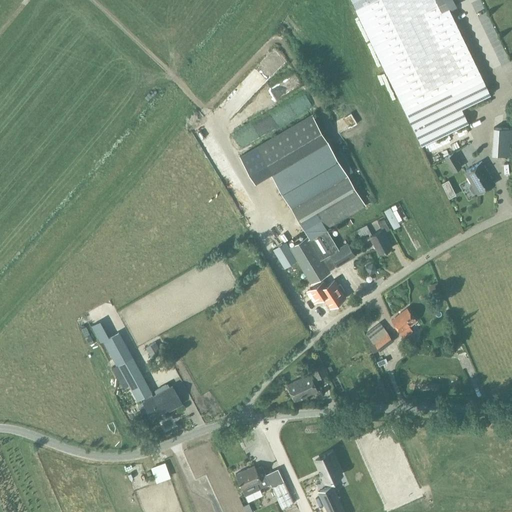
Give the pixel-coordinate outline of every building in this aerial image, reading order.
[(351,0),(421,146),(469,123),(462,109),(491,95),(489,92),(449,8),(455,5),(452,0),(351,0)] [(233,86),(240,97),(283,67),(276,57),(233,86)] [(224,129),(247,121),(242,108),(219,117),(224,129)] [(326,229),(366,206),(328,141),(313,115),(257,147),(272,173),(271,173),(308,236),(310,239),(326,229)] [(205,145),(211,142),(203,127),(193,132),(195,136),(200,133),(204,141),(199,143),(202,148),(205,146),(205,145)] [(511,128),(494,128),(492,153),(511,154),(511,128)] [(464,146),(456,151),(459,157),(468,152),(464,146)] [(453,153),(444,158),(452,172),(461,166),(453,153)] [(481,161),(464,172),(470,183),(469,184),(468,187),(472,192),(474,193),(476,192),(477,194),(494,184),(481,161)] [(220,175),(223,184),(234,180),(231,171),(220,175)] [(442,180),(446,196),(453,194),(449,178),(442,180)] [(382,230),(370,236),(380,255),(392,248),(384,233),(390,230),(384,219),(378,222),(382,230)] [(297,261),(311,284),(330,272),(329,271),(337,266),(337,267),(345,262),(337,250),(338,249),(326,229),(310,239),(308,236),(289,247),(288,247),(297,261)] [(284,268),(297,261),(288,247),(289,247),(286,242),(273,250),(284,268)] [(369,272),(376,268),(372,262),(366,266),(369,272)] [(314,303),(324,297),(330,308),(345,299),(341,293),(344,291),(340,285),(337,286),(334,281),(326,286),(323,282),(307,292),(314,303)] [(437,283),(431,285),(434,293),(440,290),(437,283)] [(409,326),(416,320),(407,308),(391,320),(402,334),(410,328),(409,326)] [(380,350),(392,341),(379,323),(366,333),(380,350)] [(161,353),(155,342),(146,347),(152,358),(161,353)] [(117,345),(108,349),(117,365),(118,365),(138,400),(142,398),(144,402),(153,397),(132,357),(125,361),(117,345)] [(386,358),(377,362),(379,366),(388,363),(386,358)] [(327,375),(322,365),(311,370),(315,380),(327,375)] [(310,375),(287,385),(295,403),(318,392),(310,375)] [(169,408),(170,410),(182,404),(172,386),(168,389),(166,385),(155,391),(157,395),(160,393),(169,408)] [(169,408),(160,393),(158,394),(157,395),(153,397),(144,402),(143,402),(144,403),(138,406),(142,413),(148,410),(152,417),(169,408)] [(331,452),(315,460),(325,483),(342,475),(331,452)] [(165,464),(154,468),(157,477),(169,473),(165,464)] [(245,495),(270,484),(262,467),(256,469),(255,466),(236,474),(245,495)] [(293,503),(288,492),(283,481),(271,487),(281,508),(293,503)] [(343,511),(332,485),(318,491),(327,511),(343,511)]
